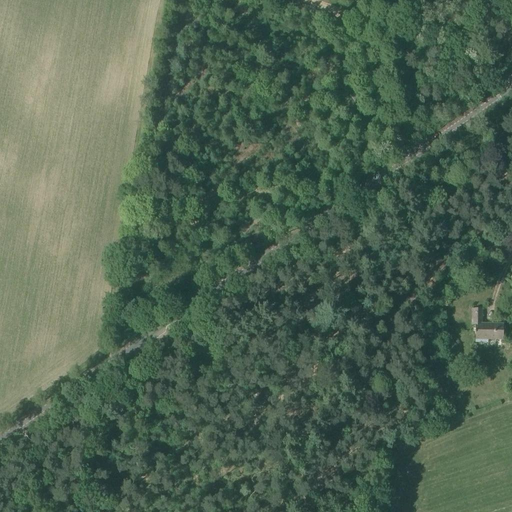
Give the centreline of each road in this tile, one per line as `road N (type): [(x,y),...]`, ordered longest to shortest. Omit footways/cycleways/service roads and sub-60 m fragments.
road 1 (track): [(163,0),(82,511)]
road 2 (tertiary): [(0,440),(405,157)]
road 3 (track): [(301,0),(511,78)]
road 4 (unclassified): [(405,157),(372,26)]
road 5 (tertiary): [(405,157),(511,89)]
